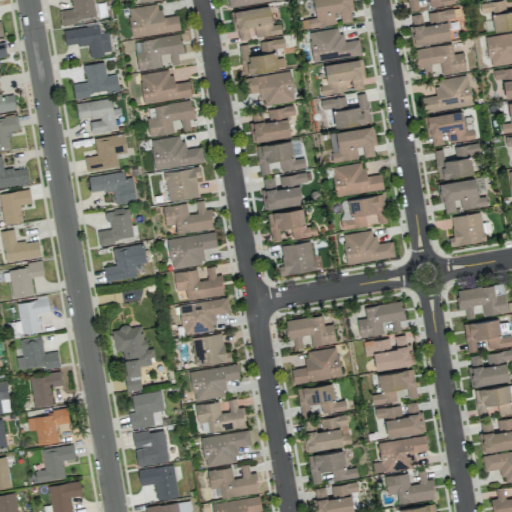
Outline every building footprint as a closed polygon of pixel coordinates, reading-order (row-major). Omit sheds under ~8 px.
[(95,19),(92,0),(70,0),(71,9),(59,10),(60,23),(95,19)] [(311,0),(315,18),(302,20),(303,29),(335,24),(333,12),(339,11),(341,22),(352,21),(349,0),(311,0)] [(454,3),(453,0),(407,0),(409,10),(418,9),(417,0),(428,0),(429,7),(454,3)] [(177,15),(161,17),(159,3),(127,8),(131,37),(179,31),(177,15)] [(232,10),(236,40),(249,38),(248,27),(253,26),(254,36),(281,33),(279,24),(271,24),(269,5),(232,10)] [(449,40),(446,19),(454,18),(453,8),(427,12),(429,24),(423,24),(421,13),(409,15),(412,44),(449,40)] [(63,29),(65,46),(87,43),(89,56),(110,53),(108,32),(99,33),(98,25),(63,29)] [(361,54),(358,39),(342,41),(340,27),(308,32),(312,62),(361,54)] [(511,32),(484,37),(489,66),(511,62),(511,32)] [(137,70),(161,66),(159,54),(169,52),(171,64),(178,63),(177,54),(182,53),(179,33),(138,40),(140,51),(134,52),(137,70)] [(259,49),(284,47),(283,38),(258,40),(259,49)] [(284,67),(283,57),(276,58),(275,51),(249,55),(247,43),(238,45),(243,73),(284,67)] [(465,70),(462,52),(453,54),(451,43),(414,48),(416,67),(422,66),(424,77),(432,76),(430,64),(440,62),(441,74),(465,70)] [(324,63),(326,85),(319,85),(320,93),(363,89),(360,59),(324,63)] [(72,83),(73,96),(118,91),(116,74),(105,75),(103,62),(83,64),(85,82),(72,83)] [(511,96),(511,67),(492,70),(493,80),(502,79),(504,98),(511,96)] [(138,74),(143,104),(191,95),(188,80),(172,83),(170,68),(138,74)] [(262,105),(294,100),(289,70),(246,77),(248,93),(260,91),(262,105)] [(471,104),(466,75),(434,80),(437,94),(423,97),(425,112),(471,104)] [(0,111),(15,110),(13,93),(0,94),(0,111)] [(369,121),(365,93),(355,94),(357,105),(346,107),(344,96),(319,100),(321,110),(331,108),(334,127),(369,121)] [(75,103),(77,118),(89,116),(91,133),(116,128),(111,97),(75,103)] [(190,129),(188,119),(193,119),(191,100),(145,107),(150,136),(172,132),(171,120),(180,119),(182,130),(190,129)] [(511,101),(507,102),(510,122),(500,123),(501,131),(511,130),(511,101)] [(267,109),(268,120),(262,121),(261,110),(249,112),(253,141),(289,136),(287,115),(294,114),(293,105),(267,109)] [(469,139),(465,110),(424,115),(427,135),(430,135),(431,145),(442,143),(441,132),(446,132),(448,142),(469,139)] [(0,149),(9,148),(7,130),(19,128),(17,115),(0,117),(0,149)] [(332,162),(358,159),(356,146),(362,146),(363,157),(375,156),(371,126),(328,132),(332,162)] [(84,157),(86,171),(117,165),(115,154),(126,152),(122,133),(93,138),(96,155),(84,157)] [(154,170),(202,162),(200,146),(184,149),(181,135),(149,140),(154,170)] [(255,145),(260,174),(269,173),(267,162),(279,160),(280,171),(305,167),(303,157),(294,158),(291,140),(255,145)] [(473,173),(470,154),(479,153),(477,143),(453,146),(455,158),(443,160),(442,149),(433,150),(437,178),(473,173)] [(0,187),(28,182),(25,166),(3,170),(1,155),(0,154),(0,187)] [(331,167),(334,196),(383,190),(380,174),(364,176),(362,163),(331,167)] [(167,201),(198,196),(195,175),(200,174),(199,167),(163,172),(167,201)] [(131,177),(124,178),(123,171),(87,177),(90,193),(111,189),(114,204),(135,200),(131,177)] [(263,208),(301,203),(299,182),(306,181),(305,172),(279,176),(280,187),(275,188),(273,177),(262,178),(264,188),(260,189),(263,208)] [(487,205),(485,195),(477,197),(474,177),(436,183),(439,204),(443,203),(445,212),(455,211),(454,199),(459,198),(461,209),(487,205)] [(19,204),(31,202),(28,188),(0,193),(0,205),(4,224),(22,220),(19,204)] [(347,199),(351,218),(339,221),(341,230),(366,225),(364,214),(376,211),(378,223),(387,222),(382,193),(347,199)] [(162,206),(164,224),(174,223),(175,233),(213,228),(210,208),(204,209),(203,200),(195,201),(197,213),(187,214),(186,203),(162,206)] [(99,245),(133,238),(127,207),(107,211),(110,228),(96,231),(99,245)] [(316,235),(314,225),(304,226),(302,207),(266,212),(270,241),(280,240),(279,228),(290,227),(292,238),(316,235)] [(448,236),(449,246),(484,240),(480,211),(450,216),(453,236),(448,236)] [(0,230),(4,261),(40,257),(38,240),(15,242),(14,229),(0,230)] [(342,234),(346,263),(394,257),(392,241),(375,243),(373,230),(342,234)] [(166,239),(171,269),(203,263),(201,249),(216,246),(214,231),(166,239)] [(280,244),(283,273),(313,270),(311,241),(280,244)] [(145,262),(143,244),(111,248),(114,265),(103,267),(105,280),(135,276),(134,264),(145,262)] [(33,293),(30,277),(43,274),(41,262),(6,268),(11,297),(33,293)] [(223,294),(221,274),(215,275),(213,266),(205,267),(207,279),(198,280),(196,269),(172,272),(175,290),(184,289),(186,299),(223,294)] [(482,315),(506,312),(503,283),(456,289),(458,310),(464,309),(465,318),(473,317),(472,305),(481,304),(482,315)] [(120,291),(121,301),(139,301),(139,290),(120,291)] [(16,302),(18,321),(9,322),(11,334),(40,330),(38,313),(49,311),(47,298),(16,302)] [(214,330),(213,314),(228,312),(226,298),(178,304),(181,334),(214,330)] [(356,319),(359,337),(383,334),(381,322),(391,320),(392,331),(400,330),(399,320),(403,320),(401,301),(363,306),(365,318),(356,319)] [(284,319),(287,339),(292,339),(294,348),(302,347),(300,335),(310,334),(311,345),(335,342),(333,323),(322,325),(321,315),(284,319)] [(488,348),(511,344),(511,335),(500,336),(498,318),(463,323),(467,352),(476,350),(474,339),(486,337),(488,348)] [(120,351),(126,391),(141,388),(138,366),(151,364),(150,356),(148,356),(143,324),(110,329),(114,352),(120,351)] [(191,337),(195,366),(230,361),(229,351),(224,352),(221,333),(191,337)] [(375,369),(410,364),(406,334),(394,336),(395,347),(390,348),(388,338),(362,341),(364,351),(372,350),(375,369)] [(57,351),(43,352),(41,336),(20,339),(22,357),(15,357),(17,369),(59,365),(57,351)] [(340,377),(336,347),(304,350),(306,366),(291,368),(293,382),(340,377)] [(470,385),(508,380),(505,359),(511,358),(511,353),(511,349),(485,353),(487,364),(482,365),(480,354),(469,356),(470,365),(467,366),(470,385)] [(239,378),(236,363),(188,371),(193,400),(225,395),(223,380),(239,378)] [(377,373),(379,393),(370,394),(371,404),(397,401),(395,389),(406,387),(407,398),(416,396),(413,368),(377,373)] [(29,376),(33,407),(52,405),(50,385),(62,384),(61,373),(29,376)] [(0,381),(0,413),(9,412),(6,381),(0,381)] [(346,409),(344,399),(334,400),(332,382),(296,387),(300,413),(309,412),(308,404),(320,402),(321,413),(346,409)] [(477,418),(511,411),(511,382),(472,390),(477,418)] [(159,410),(163,409),(160,390),(130,395),(133,412),(128,413),(130,428),(161,423),(159,410)] [(196,404),(200,433),(245,426),(242,406),(236,407),(235,398),(227,399),(229,411),(220,412),(218,401),(196,404)] [(386,436),(422,431),(418,401),(405,403),(407,415),(401,415),(400,405),(374,408),(376,418),(383,417),(386,436)] [(26,415),(28,430),(34,429),(37,444),(57,441),(55,424),(68,422),(66,410),(26,415)] [(350,443),(345,414),(320,418),(322,429),(303,432),(305,450),(350,443)] [(511,446),(511,416),(496,419),(498,431),(492,432),(490,420),(480,422),(481,432),(477,432),(480,451),(511,446)] [(168,460),(163,429),(131,433),(134,448),(136,465),(168,460)] [(236,462),(235,446),(250,444),(248,430),(200,436),(204,465),(236,462)] [(427,449),(425,435),(378,442),(382,470),(415,465),(413,452),(427,449)] [(40,449),(43,468),(34,470),(36,482),(64,477),(62,460),(75,458),(73,444),(40,449)] [(357,477),(356,466),(345,468),(343,449),(307,454),(311,484),(321,482),(320,470),(330,469),(332,480),(357,477)] [(511,480),(511,450),(482,454),(483,470),(500,468),(502,481),(511,480)] [(0,487),(10,486),(5,456),(0,456),(0,487)] [(177,497),(173,464),(137,468),(139,485),(154,483),(156,499),(177,497)] [(220,497),(258,492),(255,472),(249,473),(248,464),(240,465),(241,477),(232,478),(231,467),(207,470),(210,489),(219,487),(220,497)] [(407,472),(383,476),(386,494),(395,493),(397,503),(435,498),(432,478),(426,479),(424,470),(417,471),(418,483),(409,484),(407,472)] [(50,511),(70,511),(69,497),(81,496),(79,481),(48,484),(50,511)] [(352,511),(353,511),(350,492),(357,491),(356,481),(330,485),(332,497),(326,498),(324,486),(313,488),(316,511),(352,511)] [(511,511),(511,484),(511,487),(511,497),(504,498),(502,487),(495,488),(496,498),(491,498),(492,511),(511,511)] [(0,511),(16,511),(14,492),(0,494),(0,511)] [(250,511),(261,510),(258,495),(211,503),(212,511),(250,511)] [(144,506),(145,511),(180,511),(190,511),(189,501),(144,506)] [(435,511),(434,503),(398,507),(398,511),(435,511)]
